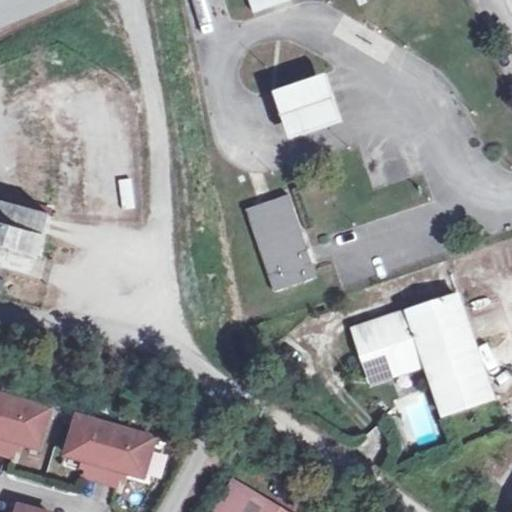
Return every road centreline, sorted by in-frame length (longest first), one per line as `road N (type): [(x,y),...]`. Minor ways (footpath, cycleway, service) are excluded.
road 1 (track): [(173,362),(154,96),(130,0)]
road 2 (track): [(412,511),(364,468),(233,393)]
road 3 (residential): [(166,511),(233,393)]
